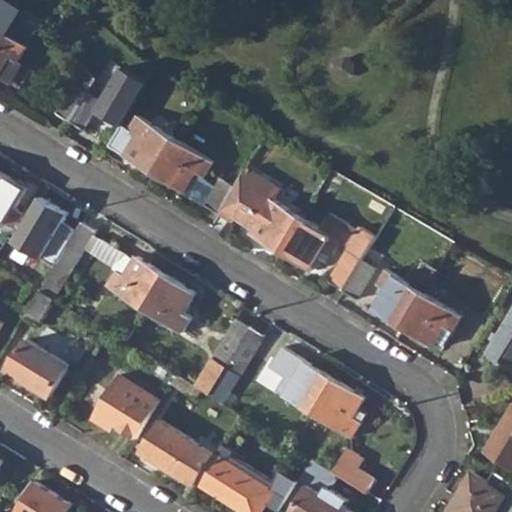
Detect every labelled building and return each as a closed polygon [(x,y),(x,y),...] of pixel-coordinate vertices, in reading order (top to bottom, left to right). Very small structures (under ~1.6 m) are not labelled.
[(0,26),(0,74),(1,75),(13,55),(21,59),(30,44),(0,26)] [(335,72),(345,79),(356,75),(356,63),(347,56),(336,60),(335,72)] [(74,81),(56,110),(73,121),(91,91),(99,78),(81,59),(69,78),(74,81)] [(91,91),(73,121),(87,129),(105,100),(91,91)] [(141,134),(129,154),(158,173),(180,138),(143,115),(134,129),(141,134)] [(180,138),(158,173),(187,191),(200,171),(207,176),(216,161),(180,138)] [(238,186),(222,212),(235,222),(237,217),(257,229),(255,233),(284,251),(305,216),(277,199),(284,190),(249,168),(238,186)] [(18,207),(30,187),(25,184),(22,188),(17,184),(19,180),(0,169),(0,216),(16,227),(25,212),(18,207)] [(224,177),(208,203),(222,212),(238,186),(224,177)] [(305,216),(284,251),(314,269),(321,257),(329,261),(342,239),(350,245),(348,249),(349,250),(331,280),(346,290),(365,259),(379,237),(363,227),(360,230),(333,212),(324,227),(305,216)] [(59,263),(85,221),(71,213),(45,254),(59,263)] [(95,235),(98,229),(85,221),(59,263),(43,290),(56,299),(88,246),(95,235)] [(88,246),(96,251),(103,239),(95,235),(88,246)] [(120,272),(128,276),(138,260),(103,239),(96,251),(118,264),(115,268),(120,272)] [(143,263),(145,259),(140,256),(138,260),(128,276),(120,272),(111,287),(148,309),(169,274),(151,262),(148,267),(143,263)] [(365,259),(346,290),(361,299),(381,268),(365,259)] [(380,304),(377,309),(407,327),(428,292),(391,269),(382,284),(390,288),(380,304)] [(187,312),(199,292),(194,289),(191,293),(186,289),(188,285),(169,274),(148,309),(185,331),(195,316),(187,312)] [(372,300),(380,304),(390,288),(382,284),(372,300)] [(40,324),(56,299),(43,290),(27,316),(40,324)] [(428,292),(407,327),(436,344),(439,340),(448,325),(456,329),(465,314),(428,292)] [(230,365),(254,326),(239,317),(197,386),(204,389),(212,395),(230,365)] [(511,319),(492,352),(511,364),(511,319)] [(439,340),(446,345),(456,329),(448,325),(439,340)] [(266,363),(279,340),(254,326),(230,365),(246,374),(255,357),(266,363)] [(54,396),(73,365),(30,339),(11,370),(54,396)] [(311,368),(314,364),(309,361),(304,368),(297,364),(280,392),(317,413),(338,379),(320,367),(317,371),(311,368)] [(212,395),(228,405),(246,374),(230,365),(212,395)] [(165,397),(121,369),(93,415),(108,424),(114,422),(140,437),(165,397)] [(173,384),(197,399),(204,389),(197,386),(179,375),(173,384)] [(360,409),(368,396),(363,393),(360,397),(354,394),(357,390),(338,379),(317,413),(354,436),(363,421),(356,417),(360,409)] [(367,414),(360,409),(356,417),(363,421),(367,414)] [(511,413),(489,450),(511,464),(511,413)] [(200,482),(218,453),(163,419),(142,453),(198,486),(200,482)] [(222,447),(235,455),(238,450),(225,443),(222,447)] [(278,481),(235,455),(222,447),(218,453),(200,482),(249,511),(266,511),(280,490),(279,489),(274,487),(278,481)] [(360,467),(367,458),(349,447),(334,470),(370,493),(379,479),(360,467)] [(459,511),(502,511),(511,496),(511,492),(477,471),(454,509),(459,511)] [(70,511),(75,504),(38,482),(33,478),(19,502),(24,505),(19,511),(70,511)] [(274,487),(279,489),(283,484),(278,481),(274,487)] [(352,511),(311,486),(295,511),(352,511)]
